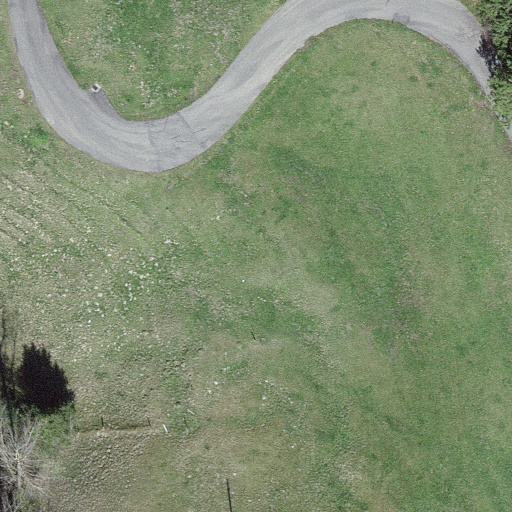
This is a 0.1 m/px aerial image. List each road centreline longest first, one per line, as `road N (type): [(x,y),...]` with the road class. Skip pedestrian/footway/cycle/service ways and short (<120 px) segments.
road 1 (track): [(23,0),(55,101),(83,129),(145,148),(205,119),(294,24),(339,0)]
road 2 (track): [(399,0),(458,27),(511,88)]
